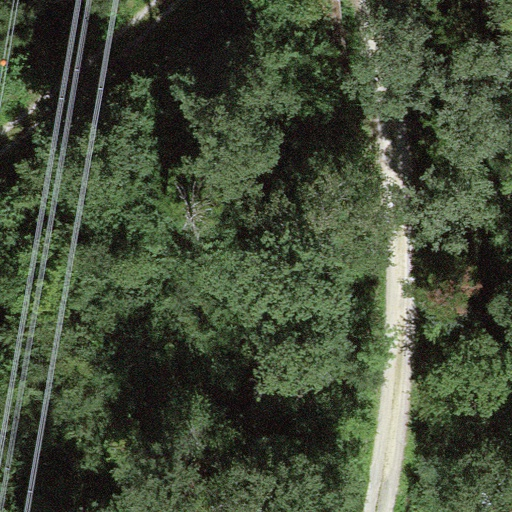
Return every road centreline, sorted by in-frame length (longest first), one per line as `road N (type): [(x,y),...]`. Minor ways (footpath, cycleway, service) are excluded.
road 1 (track): [(366,0),(394,183),(395,290),(366,511)]
road 2 (track): [(151,0),(0,117)]
